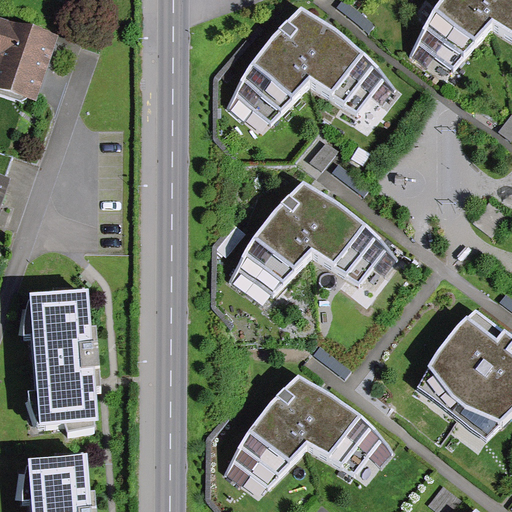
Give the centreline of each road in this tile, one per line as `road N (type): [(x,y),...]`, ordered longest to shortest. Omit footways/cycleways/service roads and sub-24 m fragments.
road 1 (primary): [(170,511),(173,0)]
road 2 (residential): [(0,316),(93,49)]
